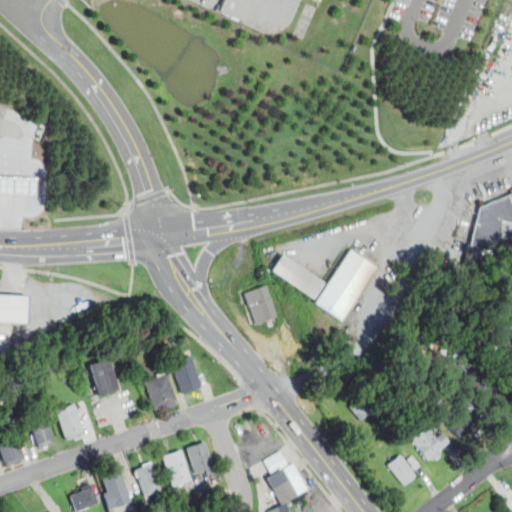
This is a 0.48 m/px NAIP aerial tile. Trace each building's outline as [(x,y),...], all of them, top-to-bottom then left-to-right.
[(219,9),(223,0),(245,0),(250,2),(242,19),(219,9)] [(34,194),(0,192),(0,175),(35,177),(34,194)] [(511,191),(511,222),(502,220),(494,250),(469,243),(478,207),(511,191)] [(466,250),(485,254),(482,267),(463,263),(466,250)] [(376,269),(337,327),(328,321),(330,317),(315,307),(351,252),(376,269)] [(281,258),(323,285),(313,301),(270,274),(281,258)] [(267,287),(279,319),(257,327),(245,295),(267,287)] [(0,295),(28,296),(27,329),(0,328),(0,295)] [(507,340),(511,343),(511,367),(495,357),(507,340)] [(191,356),(202,387),(184,393),(173,362),(191,356)] [(90,365),(109,358),(120,389),(101,396),(90,365)] [(475,370),(500,384),(489,404),(464,390),(475,370)] [(168,405),(155,409),(146,383),(158,379),(157,376),(167,373),(168,375),(177,401),(178,405),(169,408),(168,405)] [(351,406),(366,394),(377,408),(362,420),(351,406)] [(82,431),(83,434),(67,440),(57,410),(75,404),(84,431),(82,431)] [(457,418),(463,412),(474,423),(459,438),(448,427),(450,425),(446,421),(453,413),(457,418)] [(53,439),(54,443),(40,448),(39,444),(37,445),(29,420),(45,414),(54,439),(53,439)] [(8,462),(5,462),(0,447),(0,444),(2,444),(0,438),(0,432),(14,427),(24,456),(22,457),(23,460),(9,465),(8,462)] [(430,461),(412,440),(426,428),(436,440),(442,434),(451,444),(441,452),(443,455),(435,461),(432,459),(430,461)] [(216,473),(209,475),(207,469),(195,473),(187,448),(206,442),(216,473)] [(163,457),(181,451),(192,481),(174,488),(163,457)] [(387,466),(400,455),(416,474),(403,485),(387,466)] [(409,460),(414,457),(420,466),(416,470),(409,460)] [(152,464),(154,463),(163,491),(146,497),(136,470),(143,467),(142,465),(151,462),(152,464)] [(292,463),(297,473),(300,471),(309,488),(281,503),(267,476),(292,463)] [(103,478),(121,472),(132,501),(114,508),(103,478)] [(81,488),(90,485),(91,488),(93,488),(99,503),(77,511),(71,497),(83,492),(81,488)]
